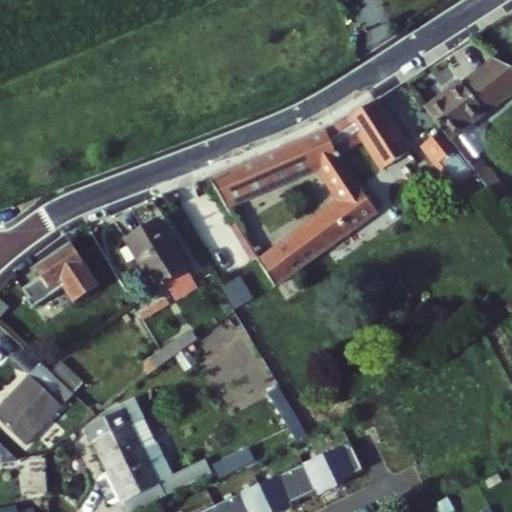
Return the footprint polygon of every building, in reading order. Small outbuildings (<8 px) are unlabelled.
[(511,68),(496,58),(425,113),(498,199),(511,189),(496,172),(493,174),(461,133),(511,94),(511,68)] [(413,155),(379,104),(326,130),(344,157),(367,140),(388,172),(413,155)] [(279,245),(296,270),(383,213),(344,157),(326,130),(230,167),(244,188),(317,159),(345,200),(279,245)] [(439,133),(423,147),(455,186),(472,172),(439,133)] [(244,188),(230,167),(212,173),(226,196),(244,188)] [(161,219),(129,240),(161,288),(192,268),(161,219)] [(114,295),(77,243),(42,268),(56,287),(38,300),(50,317),(79,297),(90,312),(114,295)] [(263,255),(280,280),(296,270),(279,245),(263,255)] [(193,331),(148,362),(164,387),(238,338),(227,322),(199,341),(193,331)] [(38,445),(85,394),(50,362),(3,413),(38,445)] [(133,500),(167,482),(139,426),(104,444),(133,500)] [(361,445),(216,511),(291,511),(374,474),(361,445)] [(18,461),(8,463),(10,475),(20,473),(18,461)] [(0,511),(26,511),(24,499),(0,502),(0,511)]
